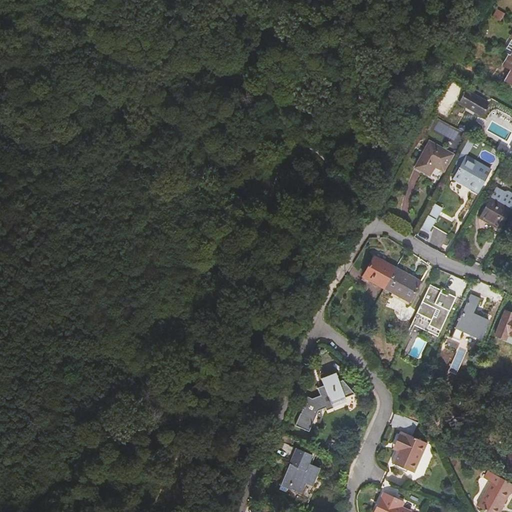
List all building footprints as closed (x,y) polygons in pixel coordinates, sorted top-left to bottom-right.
[(505,14),(498,10),(494,17),(501,21),(505,14)] [(461,103),(479,113),(486,101),(468,90),(461,103)] [(486,101),(479,113),(483,116),(490,103),(486,101)] [(470,136),(461,153),(464,155),(468,154),(476,139),(470,136)] [(454,155),(431,142),(417,167),(431,176),(436,167),(445,171),(454,155)] [(491,170),(467,156),(454,179),(478,192),(491,170)] [(497,189),(492,197),(511,207),(511,192),(509,191),(509,192),(505,193),(497,189)] [(481,219),(500,229),(511,209),(511,207),(492,197),(481,219)] [(442,210),(434,206),(422,228),(430,232),(433,226),(449,235),(457,222),(441,214),(442,210)] [(386,289),(397,268),(375,257),(364,277),(386,289)] [(422,282),(397,268),(386,289),(412,302),(422,282)] [(442,289),(431,284),(418,312),(433,319),(431,324),(442,329),(458,296),(449,292),(448,294),(441,291),(442,289)] [(479,300),(472,296),(454,335),(461,339),(465,331),(482,339),(490,323),(473,314),(479,300)] [(511,313),(508,312),(498,337),(511,342),(511,313)] [(337,369),(322,375),(325,382),(319,385),(322,392),(313,396),(309,395),(298,423),(311,429),(314,421),(320,424),(324,413),(322,412),(324,405),(328,404),(329,406),(349,398),(345,389),(351,386),(344,377),(341,379),(337,369)] [(401,385),(397,388),(403,396),(408,392),(401,385)] [(400,451),(399,453),(420,463),(429,444),(407,435),(402,433),(397,444),(402,446),(400,451)] [(282,477),(290,480),(293,482),(293,481),(308,487),(313,476),(314,477),(318,468),(307,463),(310,455),(294,448),(282,476),(281,476),(280,477),(282,478),(282,477)] [(420,463),(399,453),(394,464),(415,475),(420,463)] [(511,483),(489,471),(486,479),(493,483),(480,507),(489,511),(498,511),(503,503),(504,505),(511,493),(511,483)] [(409,511),(403,509),(405,503),(386,494),(383,499),(376,511),(409,511)]
